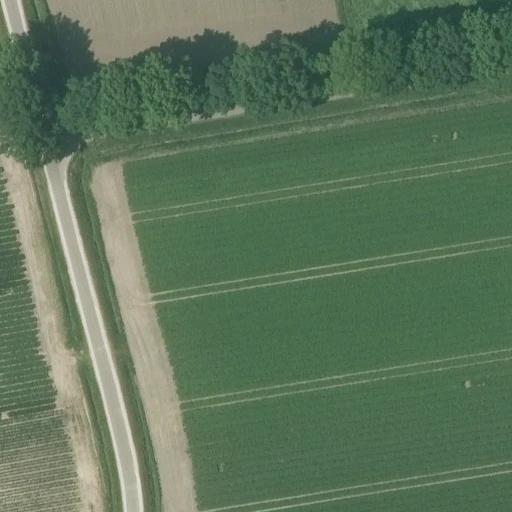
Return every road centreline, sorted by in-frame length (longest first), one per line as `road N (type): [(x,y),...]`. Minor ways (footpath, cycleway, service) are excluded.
road 1 (unclassified): [(51,148),(511,71)]
road 2 (unclassified): [(128,511),(126,468),(51,148)]
road 3 (unclassified): [(51,148),(17,0)]
